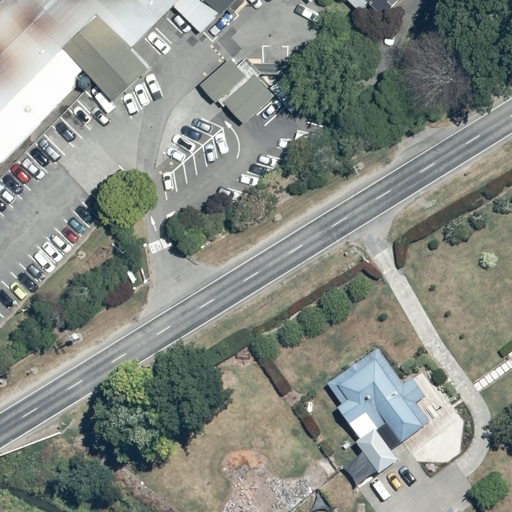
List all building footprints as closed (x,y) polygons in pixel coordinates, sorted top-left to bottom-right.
[(0,0),(0,141),(73,67),(98,92),(137,53),(121,38),(157,0),(163,0),(187,23),(209,0),(0,0)] [(402,0),(348,0),(377,25),(402,0)] [(302,56),(270,85),(293,111),(325,83),(302,56)] [(222,100),(246,79),(229,60),(201,86),(217,104),(222,100)] [(246,79),(222,100),(243,124),(274,96),(253,72),(246,79)] [(393,450),(404,443),(432,423),(418,404),(428,397),(415,379),(405,385),(380,350),(329,384),(344,406),(339,408),(362,440),(358,442),(381,474),(400,461),(393,450)]
